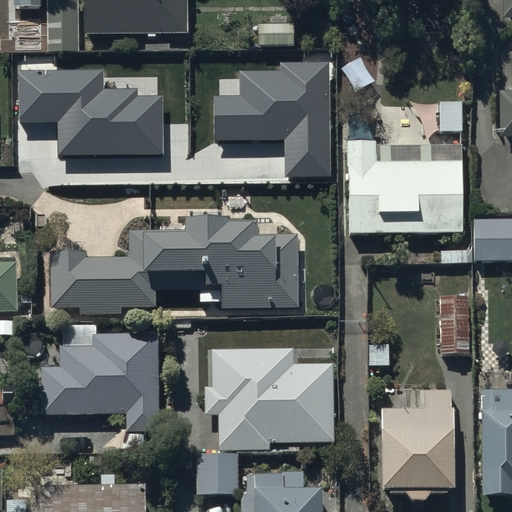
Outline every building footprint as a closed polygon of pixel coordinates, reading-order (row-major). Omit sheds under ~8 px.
[(30,0),(0,0),(0,52),(27,52),(27,57),(79,56),(77,0),(61,0),(31,1),(30,0)] [(185,38),(184,0),(81,0),(82,39),(185,38)] [(392,0),(391,31),(441,32),(441,0),(392,0)] [(291,50),(291,27),(257,27),(257,50),(291,50)] [(330,175),(329,62),(280,62),(280,71),(240,71),(240,96),(214,96),(215,140),(285,140),(285,175),(330,175)] [(104,69),(19,70),(20,122),(57,122),(57,156),(163,155),(162,95),(137,96),(137,88),(104,88),(104,69)] [(511,139),(511,92),(503,93),(503,139),(511,139)] [(439,135),(460,134),(460,106),(439,106),(439,135)] [(460,144),(347,146),(348,238),(462,236),(460,144)] [(154,295),(204,294),(204,290),(220,290),(220,311),(297,312),(297,238),(256,238),(256,223),(222,223),(222,215),(187,215),(187,224),(183,224),(183,233),(127,234),(127,260),(84,260),(84,255),(49,255),(49,312),(78,311),(78,318),(123,318),(123,311),(154,311),(154,295)] [(511,264),(511,222),(474,223),(474,265),(511,264)] [(0,315),(16,315),(15,265),(0,265),(0,315)] [(465,298),(437,299),(439,357),(467,356),(465,298)] [(58,371),(40,371),(40,419),(124,417),(124,436),(158,435),(156,336),(95,338),(95,328),(61,329),(61,349),(58,350),(58,371)] [(292,351),(210,352),(211,390),(203,390),(204,418),(216,418),(217,454),(269,454),(269,447),(334,446),(333,367),(292,368),(292,351)] [(511,393),(480,393),(480,407),(479,407),(480,501),(511,500),(511,393)] [(424,412),(379,413),(380,494),(387,494),(387,498),(404,497),(409,505),(423,504),(429,497),(445,497),(445,493),(453,493),(452,412),(449,412),(449,395),(424,395),(424,412)] [(237,457),(194,458),(195,498),(237,498),(237,457)] [(32,488),(32,511),(142,511),(143,485),(112,485),(112,476),(99,476),(99,487),(32,488)] [(281,479),(245,479),(245,497),(239,497),(239,511),(320,511),(321,492),(301,492),(301,476),(281,476),(281,479)]
